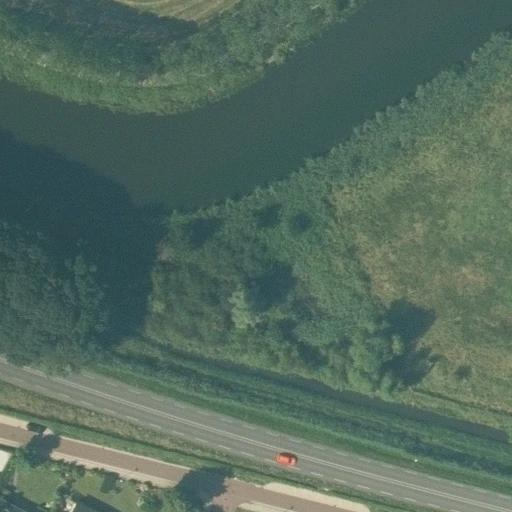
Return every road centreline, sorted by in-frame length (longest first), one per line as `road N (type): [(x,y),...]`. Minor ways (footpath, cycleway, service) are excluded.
road 1 (primary): [(509,511),(222,434),(0,360)]
road 2 (unclassified): [(0,45),(104,77),(163,82),(211,69),(323,0)]
road 3 (unclassified): [(229,487),(0,428)]
